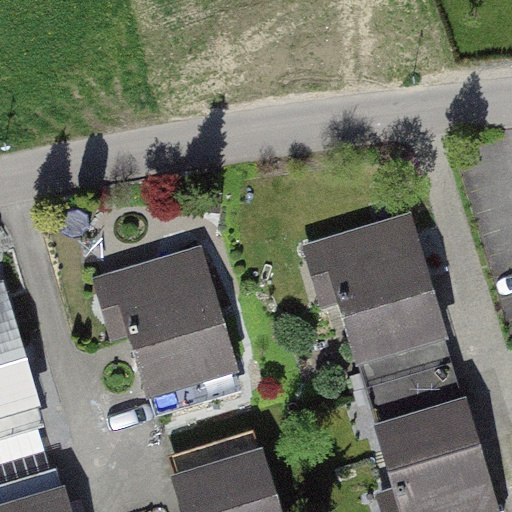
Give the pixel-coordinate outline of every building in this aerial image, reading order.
[(358,357),(368,391),(442,368),(433,335),(438,333),(405,222),(319,248),(352,359),(358,357)] [(196,256),(109,281),(143,392),(148,390),(157,418),(232,396),(223,368),(229,366),(196,256)] [(25,402),(31,401),(0,296),(0,440),(33,430),(25,402)] [(397,511),(491,511),(462,411),(456,413),(442,368),(368,391),(381,436),(375,437),(397,511)] [(244,435),(170,458),(178,486),(172,488),(179,511),(274,511),(259,462),(253,464),(244,435)] [(0,511),(64,511),(61,500),(55,502),(47,474),(0,487),(0,511)]
